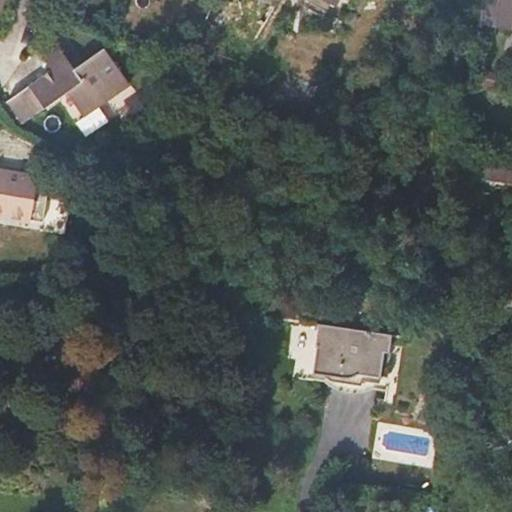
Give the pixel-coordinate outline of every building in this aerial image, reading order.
[(511,0),(485,0),(482,20),(511,24),(511,18),(511,0)] [(100,98),(104,105),(135,83),(108,47),(79,69),(64,47),(48,59),(56,69),(13,102),(30,124),(73,93),(85,110),(100,98)] [(90,116),(104,105),(100,98),(85,110),(90,116)] [(511,155),(489,151),(487,167),(497,169),(496,182),(511,185),(511,155)] [(0,161),(0,201),(33,207),(37,182),(48,183),(51,171),(0,161)] [(391,337),(318,326),(310,373),(335,377),(333,381),(358,386),(357,391),(375,394),(380,365),(387,365),(391,337)]
